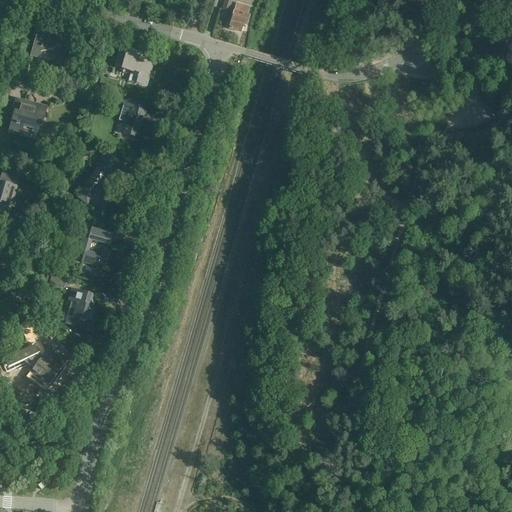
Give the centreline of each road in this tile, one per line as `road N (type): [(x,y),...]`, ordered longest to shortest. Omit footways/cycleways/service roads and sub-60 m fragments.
road 1 (tertiary): [(79,509),(90,441),(143,314),(221,46)]
road 2 (tertiary): [(221,46),(60,0)]
road 3 (tertiary): [(391,63),(510,0)]
road 4 (unclassified): [(391,63),(511,89)]
